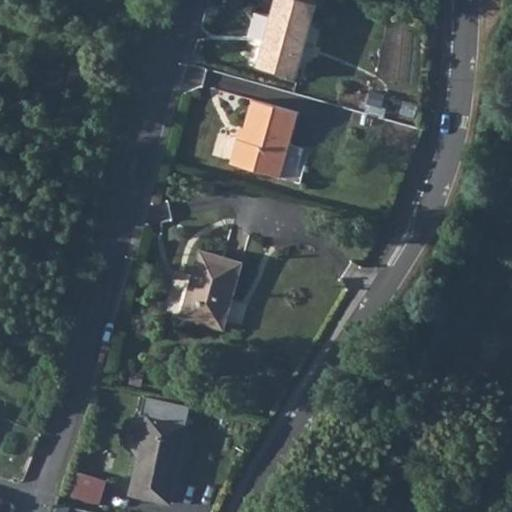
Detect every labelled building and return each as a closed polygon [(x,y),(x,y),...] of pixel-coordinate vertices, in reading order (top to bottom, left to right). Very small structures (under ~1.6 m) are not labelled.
[(295,76),(317,0),(276,0),(259,64),(295,76)] [(249,98),(238,139),(242,140),(253,99),(249,98)] [(291,143),(300,112),(253,99),(242,140),(238,139),(231,163),(296,181),(305,147),(291,143)] [(224,328),(243,263),(201,251),(183,316),(224,328)] [(187,425),(147,417),(130,495),(170,504),(187,425)] [(106,481),(79,473),(71,497),(98,505),(106,481)]
